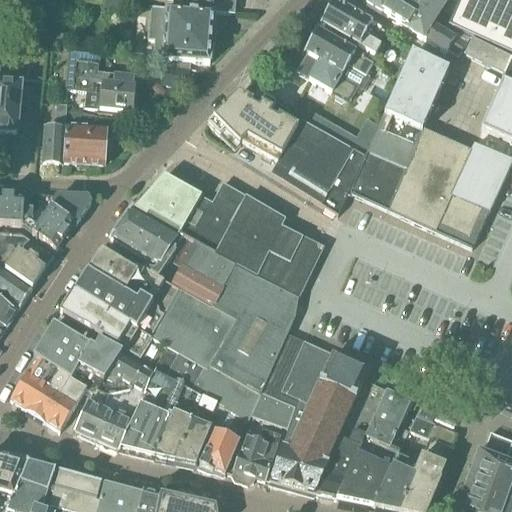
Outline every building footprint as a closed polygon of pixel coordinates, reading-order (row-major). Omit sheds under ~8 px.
[(231,0),(105,0),(105,6),(144,9),(145,3),(210,8),(209,14),(231,16),(231,0)] [(453,42),(434,31),(441,20),(437,17),(446,3),(440,0),(369,0),(365,8),(445,56),(447,52),(458,59),(465,46),(454,39),(453,42)] [(511,0),(460,0),(448,29),(511,57),(511,0)] [(356,52),(354,55),(371,65),(380,48),(376,46),(384,34),(334,6),(328,7),(324,15),(326,21),(327,21),(322,30),(354,48),(352,50),(356,52)] [(210,66),(214,17),(150,11),(148,43),(155,43),(154,58),(131,57),(131,60),(135,61),(135,64),(155,65),(155,63),(162,63),(210,66)] [(30,32),(31,30),(30,28),(30,26),(29,24),(27,22),(25,20),(22,19),(20,19),(17,19),(15,20),(13,21),(12,22),(10,24),(9,26),(8,29),(8,32),(9,34),(10,36),(12,38),(13,40),(15,41),(17,41),(20,41),(22,41),(25,40),(27,39),(29,37),(30,35),(30,32)] [(296,76),(334,97),(334,103),(341,107),(345,104),(348,105),(358,89),(362,91),(369,79),(366,77),(373,66),(371,65),(354,55),(319,36),(296,76)] [(471,42),(463,57),(488,71),(490,68),(506,76),(481,132),(511,146),(511,61),(504,57),(493,52),(483,47),(472,42),(471,42)] [(101,58),(96,58),(75,55),(71,55),(67,92),(87,95),(85,111),(131,117),(136,81),(114,78),(113,88),(98,86),(101,58)] [(367,161),(350,198),(408,224),(422,192),(444,144),(422,134),(447,75),(410,59),(400,83),(396,90),(394,95),(374,141),(371,148),(365,160),(367,161)] [(163,83),(167,88),(186,91),(189,74),(165,71),(163,83)] [(21,77),(0,75),(0,145),(14,147),(21,77)] [(277,167),(296,130),(278,120),(276,123),(268,119),(274,109),(264,103),(258,113),(251,109),(253,106),(238,97),(207,128),(219,140),(224,135),(239,149),(241,147),(277,167)] [(42,167),(62,168),(65,129),(66,121),(66,114),(67,108),(56,107),(54,132),(45,132),(42,167)] [(309,112),(302,123),(343,148),(350,136),(309,112)] [(94,118),(66,114),(66,121),(73,121),(73,129),(65,129),(62,168),(103,170),(104,147),(113,148),(115,146),(116,135),(114,133),(105,133),(105,132),(80,130),(81,125),(94,125),(94,118)] [(336,218),(364,160),(343,148),(302,123),(301,123),(296,130),(277,167),(270,177),(336,218)] [(350,136),(343,148),(364,160),(365,160),(371,148),(357,140),(350,136)] [(422,192),(408,224),(471,253),(511,165),(473,149),(471,155),(444,144),(422,192)] [(134,212),(175,234),(185,215),(195,196),(165,179),(134,212)] [(287,224),(224,187),(213,206),(195,196),(185,215),(175,234),(179,237),(179,238),(188,242),(195,246),(216,257),(232,265),(234,266),(258,279),(301,301),(326,251),(283,231),(287,224)] [(52,208),(77,226),(91,205),(88,199),(40,198),(38,201),(37,204),(39,206),(40,204),(50,211),(52,208)] [(0,227),(22,229),(24,200),(0,199),(0,227)] [(76,228),(77,226),(52,208),(50,211),(40,204),(39,206),(37,204),(35,207),(37,208),(34,212),(32,212),(31,230),(35,232),(32,237),(56,253),(74,227),(76,228)] [(131,210),(109,241),(156,268),(154,273),(141,266),(139,269),(157,281),(169,263),(175,255),(174,253),(175,251),(172,249),(179,238),(179,237),(175,234),(134,212),(131,210)] [(0,268),(32,291),(53,259),(23,238),(0,236),(0,268)] [(188,242),(178,261),(185,265),(195,246),(188,242)] [(195,246),(185,265),(182,272),(218,292),(233,268),(234,266),(232,265),(216,257),(195,246)] [(102,254),(90,274),(127,297),(137,304),(139,300),(149,306),(163,284),(157,281),(139,269),(137,268),(134,273),(102,254)] [(272,331),(266,342),(282,351),(288,340),(294,327),(296,322),(301,301),(258,279),(234,266),(233,268),(218,292),(276,324),(272,331)] [(32,291),(0,268),(0,299),(18,312),(32,291)] [(218,292),(182,272),(181,271),(172,287),(221,315),(220,316),(236,325),(266,342),(272,331),(276,324),(218,292)] [(149,342),(151,343),(165,350),(178,357),(202,369),(207,372),(221,351),(149,306),(139,300),(137,304),(127,297),(90,274),(89,275),(89,276),(77,295),(127,329),(128,329),(149,342)] [(236,325),(220,316),(163,284),(149,306),(221,351),(236,325)] [(65,313),(69,324),(116,350),(135,362),(139,364),(151,343),(149,342),(128,329),(127,329),(77,295),(65,313)] [(16,315),(0,303),(0,328),(5,332),(16,315)] [(262,395),(282,351),(266,342),(236,325),(221,351),(207,372),(203,379),(222,392),(231,377),(261,397),(262,395)] [(32,360),(35,362),(59,376),(69,382),(89,349),(52,327),(32,360)] [(297,493),(315,498),(329,467),(366,387),(367,387),(376,391),(381,381),(305,344),(304,347),(288,340),(282,351),(262,395),(261,397),(295,410),(287,434),(280,452),(270,486),(297,493)] [(89,349),(69,382),(86,393),(92,397),(96,396),(121,357),(98,344),(94,352),(89,349)] [(171,368),(178,357),(165,350),(159,361),(171,368)] [(121,356),(121,357),(96,396),(90,409),(88,408),(74,437),(95,447),(104,427),(98,425),(102,414),(107,400),(130,395),(132,391),(130,389),(141,368),(121,356)] [(127,454),(154,461),(183,391),(188,393),(202,369),(178,357),(171,368),(165,380),(153,375),(131,428),(127,437),(121,453),(127,454)] [(171,368),(159,361),(151,374),(153,375),(165,380),(171,368)] [(34,419),(59,376),(35,362),(9,404),(34,419)] [(131,428),(153,375),(151,374),(141,368),(130,389),(132,391),(130,395),(107,400),(102,414),(98,425),(104,427),(95,447),(117,457),(119,452),(121,453),(127,437),(131,428)] [(207,372),(202,369),(188,393),(216,409),(223,413),(247,426),(249,421),(261,397),(231,377),(222,392),(203,379),(207,372)] [(69,382),(59,376),(34,419),(59,435),(86,393),(69,382)] [(315,498),(336,503),(385,395),(376,391),(367,387),(330,468),(329,467),(315,498)] [(216,409),(188,393),(183,391),(154,461),(174,465),(194,419),(195,419),(198,411),(212,417),(216,409)] [(406,403),(385,395),(336,503),(373,511),(397,460),(403,445),(394,441),(408,411),(413,413),(421,397),(410,392),(406,403)] [(261,397),(249,421),(287,434),(295,410),(261,397)] [(432,425),(437,413),(423,407),(418,419),(432,425)] [(223,413),(216,409),(212,417),(220,420),(223,413)] [(212,426),(195,419),(194,419),(174,465),(196,470),(212,426)] [(436,429),(415,420),(409,435),(430,443),(436,429)] [(225,475),(238,445),(230,442),(235,432),(217,424),(197,471),(215,474),(224,478),(225,475)] [(457,437),(436,429),(430,443),(452,452),(457,437)] [(242,447),(238,445),(225,475),(231,478),(234,484),(247,489),(253,486),(254,481),(264,484),(276,450),(279,439),(262,433),(258,444),(245,439),(242,447)] [(511,511),(511,463),(507,461),(511,447),(511,445),(490,437),(482,457),(478,455),(457,511),(511,511)] [(446,465),(424,455),(418,469),(419,469),(401,511),(427,511),(439,484),(438,484),(446,465)] [(0,495),(12,499),(27,467),(0,460),(0,495)] [(401,511),(419,469),(418,469),(397,460),(373,511),(379,511),(401,511)] [(41,511),(47,496),(54,474),(27,467),(12,499),(7,511),(41,511)] [(97,511),(99,506),(96,505),(101,487),(58,475),(53,497),(47,496),(41,511),(97,511)] [(140,511),(144,497),(104,487),(99,506),(97,511),(140,511)] [(144,497),(140,511),(158,511),(160,501),(144,497)] [(202,511),(160,501),(158,511),(202,511)]
